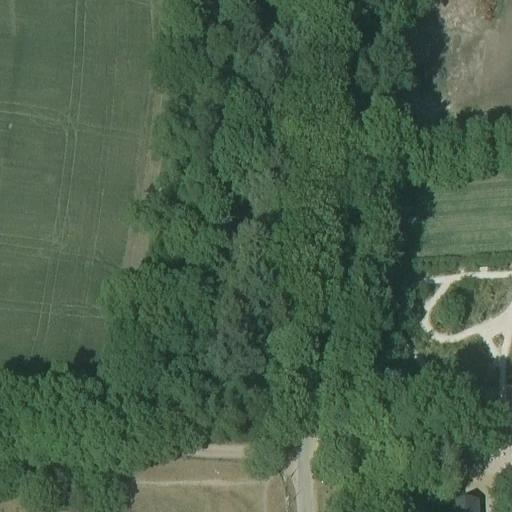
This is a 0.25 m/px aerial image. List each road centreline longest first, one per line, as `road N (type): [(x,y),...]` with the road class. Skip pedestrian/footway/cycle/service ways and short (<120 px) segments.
road 1 (unclassified): [(304,511),(337,0)]
road 2 (track): [(0,402),(90,415),(155,445),(305,450)]
